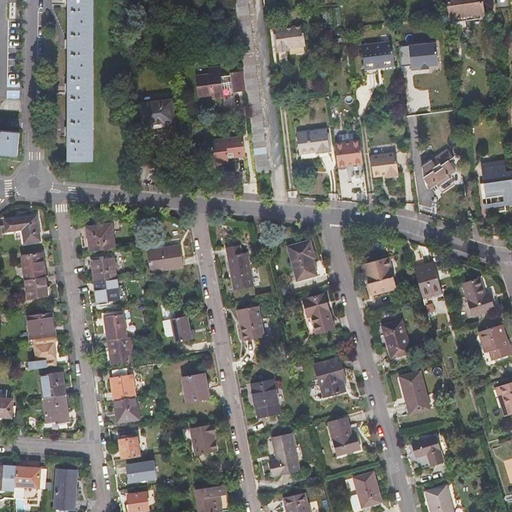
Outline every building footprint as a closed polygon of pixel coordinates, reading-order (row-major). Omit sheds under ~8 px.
[(66,0),(66,4),(70,4),(70,40),(67,40),(67,48),(70,49),(70,83),(67,83),(67,92),(70,92),(71,127),(67,126),(67,135),(71,135),(71,161),(95,161),(94,0),(66,0)] [(253,145),(257,174),(270,172),(266,141),(262,109),(257,69),(251,18),(248,0),(235,0),(242,56),(244,72),(246,88),(253,145)] [(481,0),(448,0),(453,27),(470,25),(470,20),(484,18),(481,0)] [(303,26),(276,30),(279,51),(288,50),(287,48),(306,46),(303,26)] [(394,64),(391,42),(362,46),(364,66),(381,64),(381,66),(394,64)] [(412,62),(412,68),(439,67),(438,42),(402,43),(402,63),(412,62)] [(233,89),(246,88),(244,72),(230,73),(231,77),(222,77),(220,64),(214,65),(217,95),(223,94),(222,87),(232,86),(233,89)] [(212,96),(217,95),(214,65),(210,66),(210,68),(208,70),(209,72),(196,74),(198,93),(212,92),(212,96)] [(172,99),(158,101),(161,122),(174,120),(172,99)] [(161,122),(158,101),(138,103),(140,125),(153,123),(161,122)] [(21,130),(0,128),(0,153),(19,155),(21,130)] [(327,131),(298,135),(300,153),(318,151),(318,154),(330,152),(327,131)] [(228,156),(245,154),(243,135),(222,137),(225,161),(228,161),(228,156)] [(214,162),(225,161),(222,137),(211,139),(212,144),(210,144),(208,146),(209,155),(210,155),(210,156),(211,156),(213,156),(214,162)] [(364,164),(361,141),(336,144),(339,167),(364,164)] [(448,150),(423,167),(429,175),(425,177),(433,188),(438,184),(444,193),(456,185),(450,175),(457,171),(450,161),(454,158),(448,150)] [(396,153),(372,156),(375,176),(399,173),(396,153)] [(511,201),(511,173),(507,174),(506,166),(498,167),(497,162),(497,161),(487,153),(479,165),(483,168),(486,196),(504,194),(505,202),(511,201)] [(171,159),(169,174),(185,175),(183,160),(171,159)] [(37,216),(5,221),(7,231),(23,229),(25,242),(40,240),(37,216)] [(91,252),(116,249),(112,224),(87,228),(91,252)] [(311,241),(289,246),(298,280),(317,275),(313,258),(315,257),(311,241)] [(239,244),(226,247),(234,289),(254,285),(248,252),(241,253),(239,244)] [(181,246),(147,251),(151,272),(184,268),(181,246)] [(26,280),(46,276),(42,254),(22,257),(26,280)] [(392,267),(389,259),(389,257),(363,264),(366,275),(368,274),(370,281),(368,282),(371,293),(374,293),(393,288),(391,278),(394,277),(395,277),(394,275),(390,276),(388,268),(392,267)] [(95,282),(117,278),(114,258),(92,261),(95,282)] [(443,293),(434,262),(415,268),(424,298),(443,293)] [(49,296),(46,276),(26,280),(29,299),(49,296)] [(120,298),(117,278),(95,282),(98,302),(120,298)] [(482,278),(464,284),(475,317),(497,311),(491,294),(487,294),(482,278)] [(325,293),(305,299),(309,316),(312,315),(317,332),(334,328),(325,293)] [(434,304),(426,306),(429,314),(437,312),(434,304)] [(258,306),(238,310),(244,340),(264,337),(258,306)] [(55,336),(57,336),(53,313),(29,317),(32,339),(55,336)] [(106,317),(109,340),(128,338),(124,315),(106,317)] [(171,319),(174,335),(175,343),(193,340),(188,316),(171,319)] [(168,336),(174,335),(171,319),(165,321),(168,336)] [(404,320),(383,325),(393,358),(413,352),(404,320)] [(503,325),(480,332),(487,353),(491,352),(494,360),(511,355),(511,348),(510,343),(509,343),(503,325)] [(56,337),(55,336),(32,339),(27,340),(28,346),(35,345),(37,361),(29,362),(30,369),(56,366),(55,358),(56,358),(54,342),(55,342),(56,342),(56,341),(57,340),(57,339),(56,338),(56,337)] [(128,338),(109,340),(112,364),(134,361),(131,337),(128,338)] [(340,358),(315,365),(324,396),(346,390),(344,380),(347,379),(340,358)] [(421,372),(401,378),(406,397),(412,415),(432,409),(421,372)] [(43,398),(66,395),(63,373),(40,376),(43,398)] [(205,374),(182,378),(186,402),(209,399),(205,374)] [(112,378),(115,400),(136,397),(133,376),(112,378)] [(273,379),(263,382),(263,385),(253,387),(255,394),(253,394),(255,400),(256,400),(260,418),(280,414),(273,379)] [(504,394),(511,414),(511,383),(497,388),(499,395),(504,394)] [(506,416),(511,414),(504,394),(499,395),(506,416)] [(70,423),(66,395),(43,398),(47,424),(57,422),(57,425),(70,423)] [(140,419),(137,397),(136,397),(115,400),(118,423),(140,419)] [(14,399),(0,398),(0,416),(12,418),(14,399)] [(347,419),(330,423),(339,455),(360,449),(357,434),(352,435),(347,419)] [(211,424),(192,428),(198,457),(217,452),(213,434),(216,433),(214,425),(211,426),(211,424)] [(292,434),(273,438),(277,459),(270,461),(274,476),(300,470),(292,434)] [(436,437),(413,444),(418,458),(428,454),(432,466),(445,461),(436,437)] [(122,459),(141,457),(139,438),(119,440),(122,459)] [(127,466),(129,478),(136,477),(136,481),(157,478),(154,462),(127,466)] [(0,495),(15,497),(16,486),(17,467),(0,465),(0,495)] [(24,487),(45,488),(46,469),(17,467),(16,486),(24,487)] [(78,472),(58,470),(55,509),(75,510),(78,472)] [(374,473),(355,478),(359,493),(350,496),(354,510),(382,501),(374,473)] [(225,485),(195,490),(198,511),(215,511),(222,511),(219,495),(227,494),(225,485)] [(15,497),(15,500),(24,500),(24,487),(16,486),(15,497)] [(455,511),(448,486),(427,492),(432,511),(455,511)] [(146,493),(128,495),(130,511),(135,511),(149,510),(146,493)] [(311,511),(306,493),(285,499),(287,510),(289,510),(289,511),(311,511)]
